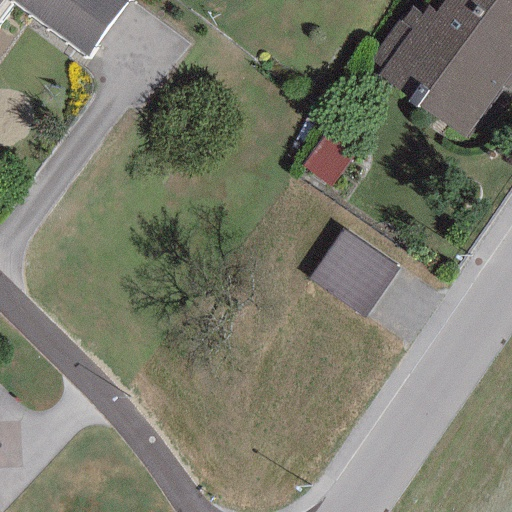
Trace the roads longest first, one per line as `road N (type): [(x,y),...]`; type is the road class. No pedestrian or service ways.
road 1 (residential): [(0,293),(98,388),(199,511)]
road 2 (residential): [(350,511),(511,280)]
